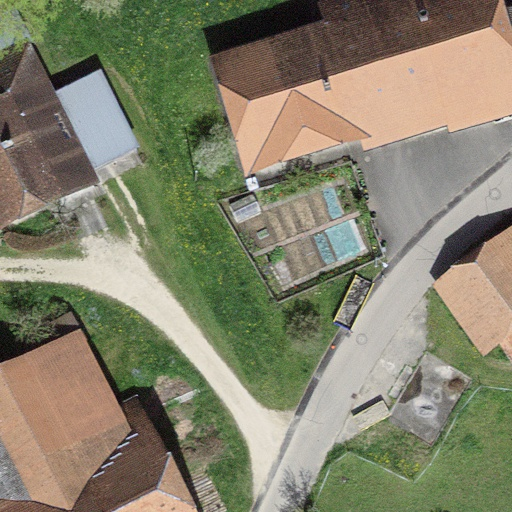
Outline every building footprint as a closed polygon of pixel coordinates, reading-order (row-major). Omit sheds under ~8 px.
[(329,0),(318,3),(325,27),(209,61),(247,193),(259,189),(256,178),(362,148),(365,158),(511,115),(511,10),(503,14),(498,0),(329,0)] [(137,149),(101,74),(56,96),(30,43),(0,57),(0,237),(102,187),(94,170),(137,149)] [(262,213),(253,196),(228,209),(236,225),(262,213)] [(511,230),(433,286),(483,357),(498,347),(511,367),(511,366),(511,230)] [(299,242),(306,257),(317,252),(310,237),(299,242)] [(0,511),(192,511),(140,402),(119,412),(72,313),(17,339),(27,358),(0,370),(0,511)]
